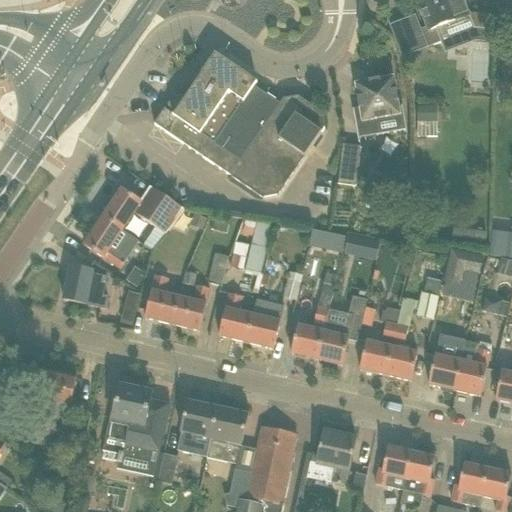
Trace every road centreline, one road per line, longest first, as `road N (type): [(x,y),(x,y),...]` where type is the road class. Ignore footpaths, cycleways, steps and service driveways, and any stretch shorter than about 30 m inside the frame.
road 1 (residential): [(0,272),(160,41),(202,25),(222,30),(263,63),(308,68),(340,41),(341,0)]
road 2 (residential): [(511,435),(0,325)]
road 3 (unknown): [(111,111),(224,194),(276,208),(305,186),(327,148),(330,56)]
road 4 (primary): [(0,208),(93,74)]
